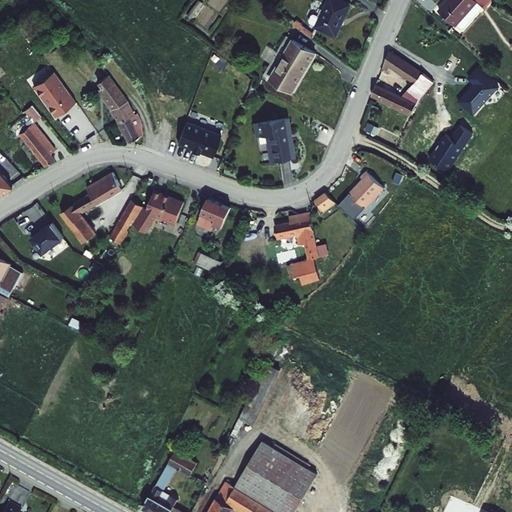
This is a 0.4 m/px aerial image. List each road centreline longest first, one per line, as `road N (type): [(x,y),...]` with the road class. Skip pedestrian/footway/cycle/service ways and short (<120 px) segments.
road 1 (tertiary): [(401,0),(332,164),(311,188),(261,198),(113,155),(80,163),(0,210)]
road 2 (track): [(511,227),(494,224),(345,132)]
road 3 (secondary): [(0,450),(111,511)]
